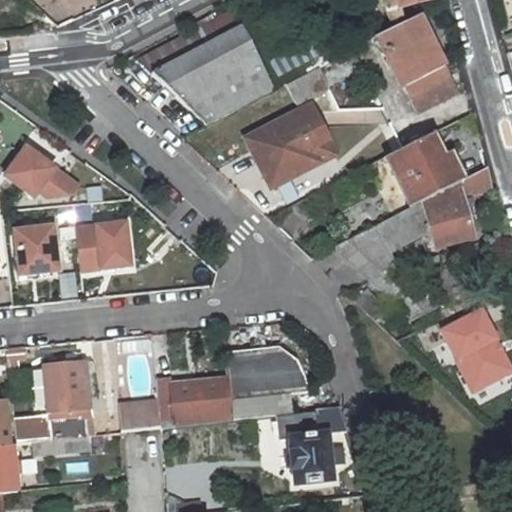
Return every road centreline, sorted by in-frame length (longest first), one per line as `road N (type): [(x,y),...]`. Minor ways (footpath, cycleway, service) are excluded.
road 1 (residential): [(35,57),(299,300)]
road 2 (residential): [(299,300),(0,330)]
road 3 (residential): [(299,300),(338,365),(384,511)]
road 4 (residential): [(465,0),(511,173)]
road 5 (residential): [(35,57),(112,47),(197,0)]
